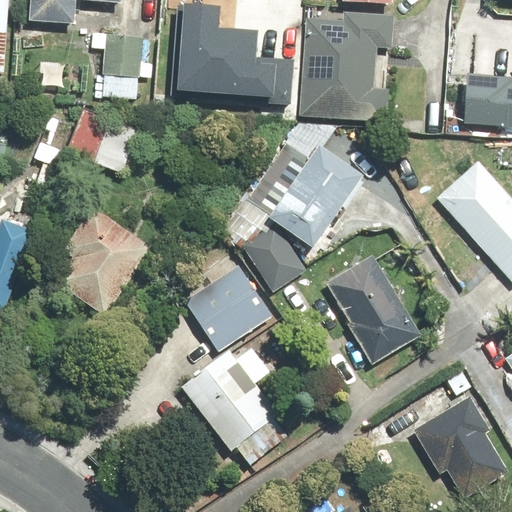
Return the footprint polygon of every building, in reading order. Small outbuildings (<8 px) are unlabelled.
[(120,0),(28,0),(27,35),(74,37),(75,13),(120,15),(120,0)] [(399,18),(399,0),(338,0),(337,15),(399,18)] [(511,0),(483,0),(483,8),(511,9),(511,0)] [(222,6),(180,4),(175,95),(289,102),(292,56),(257,54),(258,26),(221,24),(222,6)] [(386,24),(305,20),(299,126),(380,130),(386,24)] [(102,39),(98,99),(139,101),(142,41),(102,39)] [(57,62),(40,62),(40,89),(57,89),(57,62)] [(511,74),(466,72),(462,124),(511,127),(511,74)] [(83,110),(63,162),(118,183),(137,131),(83,110)] [(66,154),(41,144),(33,164),(43,169),(36,186),(50,192),(66,154)] [(269,221),(263,231),(307,263),(365,183),(321,151),(314,160),(293,145),(248,206),(269,221)] [(511,199),(481,163),(433,203),(509,294),(511,291),(511,199)] [(50,287),(101,325),(154,254),(93,209),(59,255),(69,262),(50,287)] [(0,226),(0,319),(27,235),(0,226)] [(260,236),(239,254),(279,299),(299,281),(260,236)] [(371,260),(320,286),(367,372),(417,345),(371,260)] [(183,300),(216,350),(269,315),(236,265),(183,300)] [(511,356),(503,363),(511,376),(511,409),(511,411),(511,412),(511,356)] [(228,359),(176,397),(225,462),(276,424),(228,359)] [(466,405),(406,440),(432,486),(442,480),(457,507),(509,477),(466,405)]
